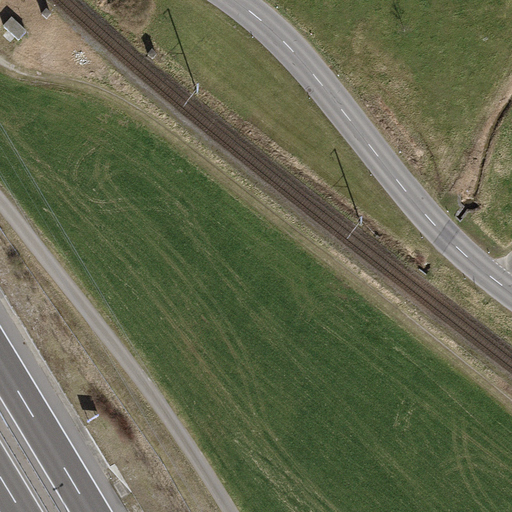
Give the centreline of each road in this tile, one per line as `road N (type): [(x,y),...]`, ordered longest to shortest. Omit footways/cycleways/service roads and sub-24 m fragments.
road 1 (track): [(511,401),(153,122),(95,89),(35,77),(0,60)]
road 2 (tertiary): [(511,292),(461,253),(277,33),(234,0)]
road 3 (track): [(230,511),(141,380),(0,201)]
road 4 (motorway): [(91,511),(0,360)]
